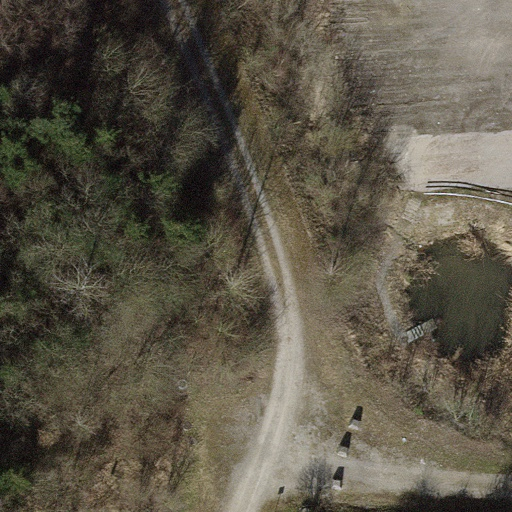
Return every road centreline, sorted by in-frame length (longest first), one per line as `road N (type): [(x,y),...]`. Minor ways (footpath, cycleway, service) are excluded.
road 1 (track): [(250,511),(306,471),(295,338),(229,138),(171,0)]
road 2 (track): [(511,177),(365,172),(288,0)]
road 3 (track): [(306,471),(511,484)]
road 4 (track): [(459,175),(447,0)]
